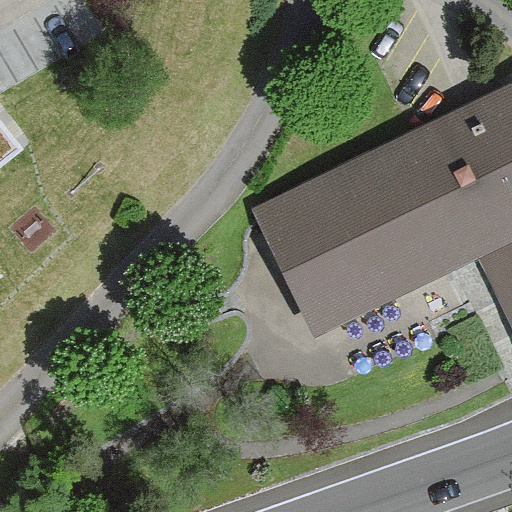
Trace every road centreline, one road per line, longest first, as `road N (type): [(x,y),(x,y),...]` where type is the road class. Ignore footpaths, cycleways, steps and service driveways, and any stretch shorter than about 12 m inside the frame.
road 1 (residential): [(290,0),(267,129),(0,423)]
road 2 (secondary): [(511,448),(337,511)]
